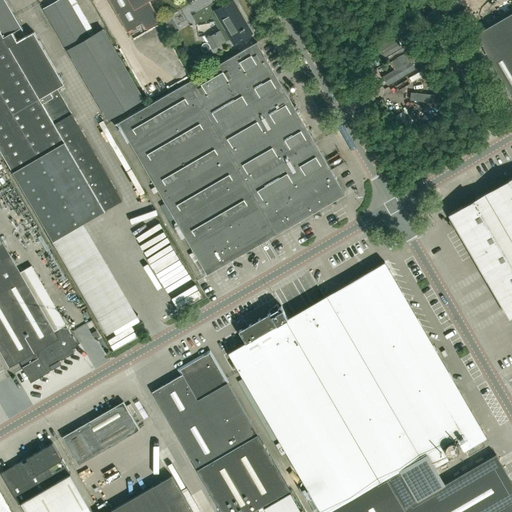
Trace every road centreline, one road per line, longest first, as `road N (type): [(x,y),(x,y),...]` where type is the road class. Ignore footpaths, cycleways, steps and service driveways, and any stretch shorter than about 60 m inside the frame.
road 1 (unclassified): [(0,433),(392,207)]
road 2 (unclassified): [(392,207),(272,0)]
road 3 (unclassified): [(511,413),(392,207)]
road 4 (unclassified): [(392,207),(511,138)]
